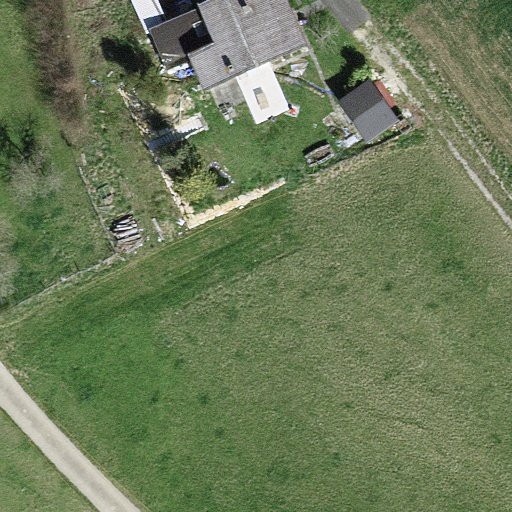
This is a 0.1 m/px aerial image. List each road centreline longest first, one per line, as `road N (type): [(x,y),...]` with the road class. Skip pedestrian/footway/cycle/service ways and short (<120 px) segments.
road 1 (track): [(511,217),(340,14)]
road 2 (track): [(121,511),(0,396)]
